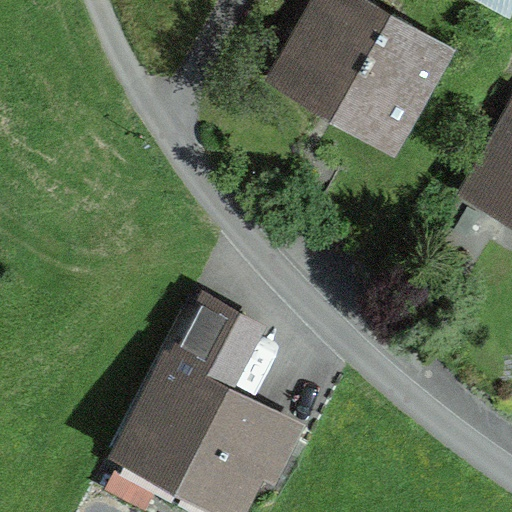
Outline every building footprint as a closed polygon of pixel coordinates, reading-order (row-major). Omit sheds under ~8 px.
[(337,0),(322,0),(286,63),(394,125),(434,56),(337,0)] [(511,130),(479,186),(511,204),(511,130)] [(367,179),(341,164),(312,214),(338,229),(333,238),(359,252),(354,261),(381,276),(404,235),(409,227),(382,212),(388,203),(361,188),(367,179)] [(439,256),(404,235),(381,276),(376,285),(410,305),(439,256)] [(207,301),(120,466),(208,511),(222,511),(270,423),(212,392),(249,323),(207,301)]
